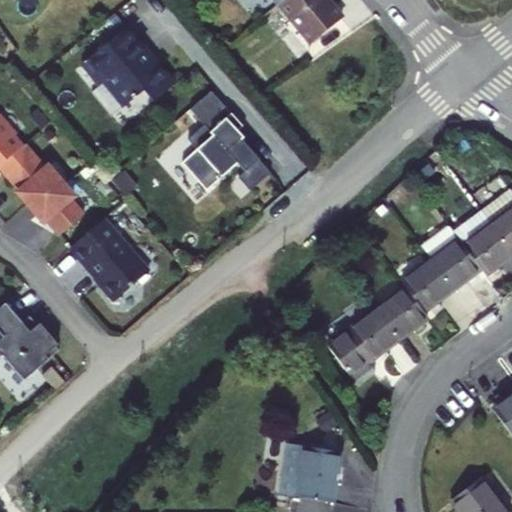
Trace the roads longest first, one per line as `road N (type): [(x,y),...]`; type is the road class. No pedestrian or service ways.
road 1 (residential): [(113,362),(299,222),(461,77)]
road 2 (residential): [(511,320),(447,369),(419,405),(405,444),(403,511)]
road 3 (residential): [(0,244),(113,362)]
road 4 (residential): [(0,473),(113,362)]
